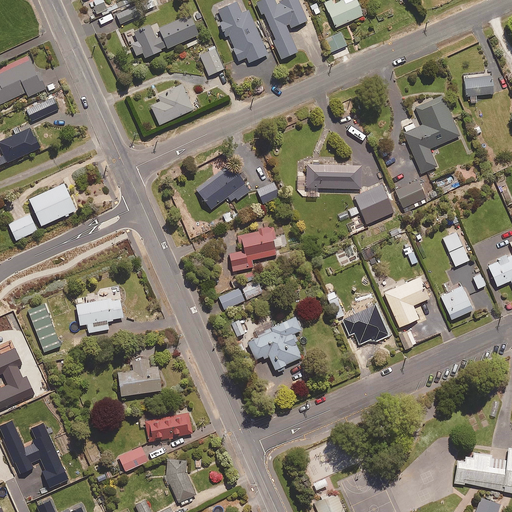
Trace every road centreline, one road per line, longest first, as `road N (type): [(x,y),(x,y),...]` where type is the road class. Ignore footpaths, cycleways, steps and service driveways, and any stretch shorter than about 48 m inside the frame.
road 1 (residential): [(511,0),(126,171)]
road 2 (residential): [(247,445),(511,328)]
road 3 (residential): [(143,207),(247,445)]
road 4 (residential): [(51,0),(126,171)]
road 5 (residential): [(0,275),(143,207)]
